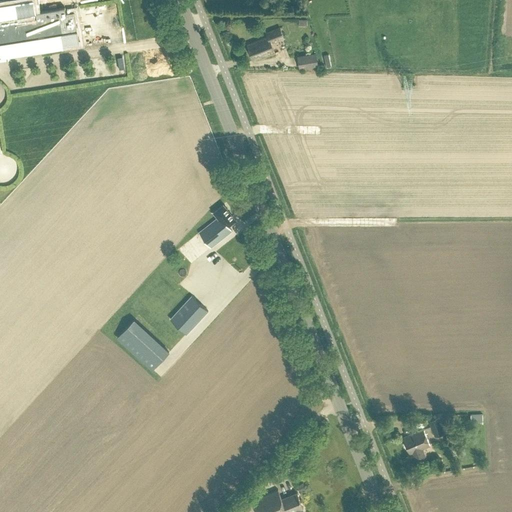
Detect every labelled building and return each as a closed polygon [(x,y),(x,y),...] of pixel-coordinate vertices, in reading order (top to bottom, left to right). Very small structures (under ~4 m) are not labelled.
[(36,12),(36,11),(22,13),(22,14),(23,18),(0,21),(0,53),(63,44),(58,12),(36,16),(36,12)] [(247,44),(253,60),(275,52),(270,40),(283,35),(279,26),(266,32),(268,36),(247,44)] [(296,54),(298,68),(317,65),(314,51),(296,54)] [(217,215),(198,231),(211,247),(232,229),(228,224),(235,217),(223,204),(214,211),(217,215)] [(183,286),(161,310),(187,333),(208,310),(183,286)] [(448,425),(446,420),(441,422),(439,417),(428,421),(434,436),(445,432),(443,427),(448,425)] [(403,437),(409,453),(412,452),(415,459),(425,455),(422,448),(429,445),(423,429),(403,437)] [(257,511),(289,511),(292,511),(303,511),(301,507),(302,507),(296,491),(281,497),(277,487),(252,498),(257,511)]
